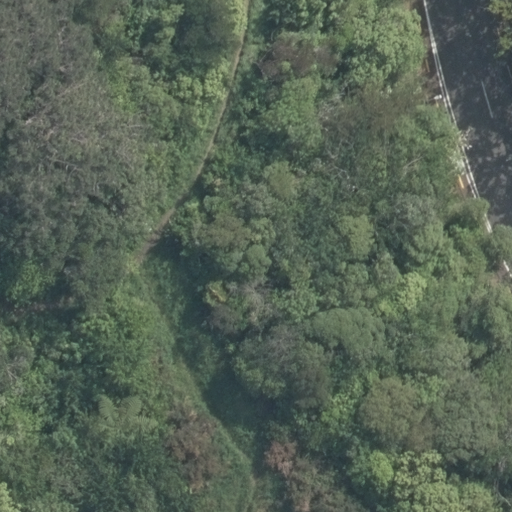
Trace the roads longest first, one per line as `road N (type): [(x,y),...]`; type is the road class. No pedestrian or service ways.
road 1 (track): [(0,288),(62,283),(207,165),(217,0)]
road 2 (residential): [(469,0),(511,146)]
